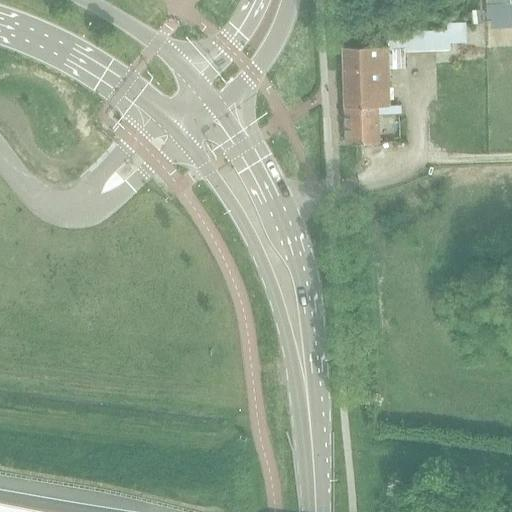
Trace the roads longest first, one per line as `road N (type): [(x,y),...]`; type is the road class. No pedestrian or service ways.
road 1 (secondary): [(303,372),(303,281),(273,209),(213,108)]
road 2 (secondary): [(179,136),(251,248),(303,372)]
road 3 (secondary): [(0,30),(100,73),(162,117)]
road 4 (secondary): [(196,88),(156,44),(78,0)]
road 5 (secondary): [(313,511),(303,372)]
road 6 (secondary): [(213,108),(252,73),(290,0)]
